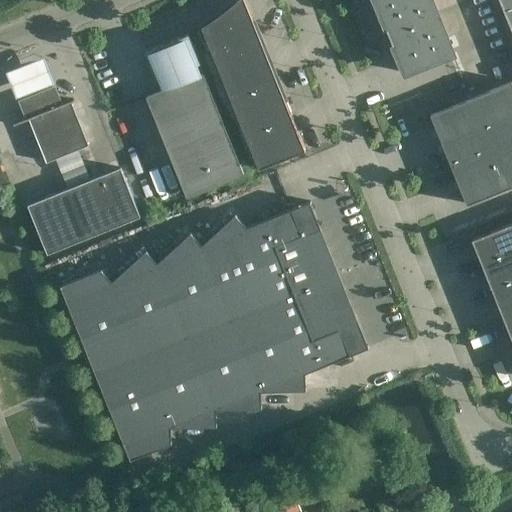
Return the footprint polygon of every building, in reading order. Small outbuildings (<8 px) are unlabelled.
[(262,41),(245,0),(237,0),(229,7),(214,18),(203,26),(260,168),(306,150),(305,149),(306,149),(263,41),(262,41)] [(404,70),(405,73),(454,53),(453,51),(432,0),(376,0),(387,29),(393,43),(394,43),(405,70),(404,70)] [(511,0),(500,0),(511,29),(511,0)] [(147,96),(188,198),(245,174),(204,72),(200,74),(197,65),(200,63),(189,35),(146,52),(158,81),(161,79),(165,88),(147,96)] [(49,73),(44,60),(5,76),(10,88),(16,102),(55,87),(49,73)] [(442,141),(511,113),(511,81),(431,114),(442,141)] [(72,102),(75,101),(74,100),(60,106),(53,90),(23,103),(29,118),(14,124),(15,125),(30,119),(47,162),(89,145),(72,102)] [(453,167),(511,143),(511,113),(442,141),(453,167)] [(468,204),(511,185),(511,143),(453,167),(468,204)] [(121,168),(28,205),(48,254),(141,217),(121,168)] [(293,211),(311,203),(311,201),(248,227),(236,214),(203,245),(191,232),(159,263),(147,250),(114,281),(102,269),(61,285),(96,372),(338,275),(319,227),(302,233),(293,211)] [(511,223),(473,239),(496,297),(511,290),(511,223)] [(172,443),(171,427),(218,426),(217,409),(262,408),(262,392),(307,390),(306,372),(369,347),(369,345),(350,352),(340,329),(357,322),(338,275),(96,372),(131,459),(172,443)] [(511,290),(496,297),(508,326),(511,324),(511,290)] [(0,511),(20,511),(28,509),(21,492),(0,500),(0,511)] [(281,505),(283,511),(300,511),(302,511),(298,499),(281,505)]
